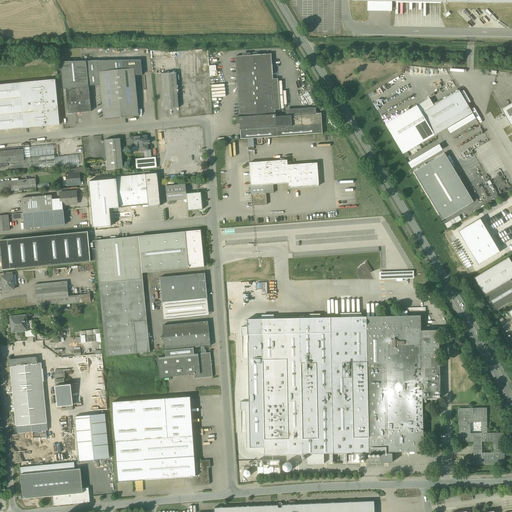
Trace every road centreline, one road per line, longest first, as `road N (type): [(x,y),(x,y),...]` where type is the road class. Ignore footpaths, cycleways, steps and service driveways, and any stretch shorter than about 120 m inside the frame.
road 1 (secondary): [(279,0),(511,395)]
road 2 (unclassified): [(215,219),(201,119),(0,139)]
road 3 (unclassified): [(233,494),(215,219)]
road 4 (unclassified): [(233,494),(426,483)]
road 5 (unclassified): [(0,371),(13,511)]
